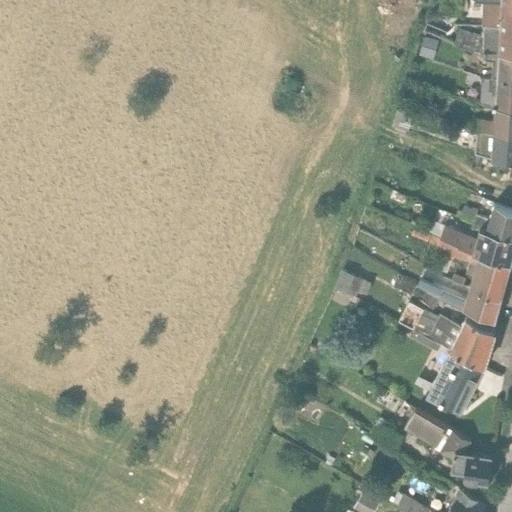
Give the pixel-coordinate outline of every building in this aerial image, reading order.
[(484,29),(484,48),(485,43),(500,44),(501,0),(482,0),(481,18),(485,18),(484,29)] [(511,0),(501,0),(500,44),(511,44),(511,0)] [(484,48),(484,29),(462,21),(464,15),(429,3),(423,22),(484,48)] [(425,29),(419,46),(434,51),(440,33),(425,29)] [(485,43),(484,48),(485,49),(485,52),(494,53),(492,70),(498,70),(500,44),(485,43)] [(498,70),(497,83),(496,98),(511,99),(511,44),(500,44),(498,70)] [(498,70),(492,70),(482,68),(482,94),(496,91),(497,83),(498,70)] [(495,113),(494,126),(511,128),(511,99),(496,98),(495,113)] [(399,100),(393,118),(408,124),(414,105),(399,100)] [(494,126),(495,113),(475,110),(473,123),(481,125),(494,126)] [(494,126),(481,125),(481,135),(479,135),(475,146),(492,151),(494,126)] [(511,128),(494,126),(492,151),(511,153),(511,128)] [(489,212),(486,222),(511,228),(511,202),(494,196),(489,212)] [(486,222),(489,212),(477,208),(478,203),(464,199),(463,204),(459,203),(456,209),(460,210),(474,215),(472,220),(480,222),(480,221),(486,222)] [(458,239),(473,244),(477,231),(446,218),(440,230),(458,239)] [(415,221),(413,229),(428,235),(431,228),(415,221)] [(473,244),(479,246),(511,255),(511,250),(511,228),(486,222),(480,221),(480,222),(477,231),(473,244)] [(458,239),(440,230),(440,232),(432,229),(429,238),(435,241),(433,245),(454,253),(455,249),(470,254),(466,267),(473,268),(479,246),(473,244),(458,239)] [(479,246),(473,268),(469,279),(501,291),(511,255),(479,246)] [(344,262),(336,280),(347,285),(350,280),(368,287),(373,274),(364,271),(363,272),(355,267),(344,262)] [(454,266),(452,272),(463,277),(466,271),(454,266)] [(423,280),(417,276),(398,267),(392,278),(416,291),(423,280)] [(417,276),(423,280),(427,283),(438,289),(440,290),(465,303),(465,301),(463,300),(466,289),(443,279),(442,282),(421,269),(417,276)] [(463,300),(465,301),(494,313),(501,291),(469,279),(466,289),(463,300)] [(438,289),(427,283),(421,294),(434,301),(440,290),(438,289)] [(450,340),(462,318),(441,306),(440,308),(410,292),(399,313),(414,322),(442,336),(450,340)] [(462,318),(450,340),(485,358),(495,323),(466,308),(462,318)] [(442,336),(414,322),(410,328),(438,343),(442,336)] [(485,358),(450,340),(427,387),(463,405),(485,358)] [(412,407),(416,399),(406,394),(393,387),(387,396),(401,404),(402,401),(412,407)] [(416,399),(412,407),(405,418),(437,437),(448,419),(416,399)] [(379,412),(370,426),(393,441),(402,426),(379,412)] [(448,419),(437,437),(434,440),(453,455),(453,451),(455,441),(466,443),(473,431),(448,419)] [(453,451),(453,455),(452,462),(465,464),(464,466),(466,469),(467,470),(469,471),(471,471),(472,472),(479,473),(488,475),(488,473),(491,448),(469,445),(470,443),(455,441),(453,451)] [(446,510),(445,511),(481,511),(482,509),(485,494),(459,479),(452,497),(446,510)] [(363,484),(355,500),(372,509),(380,494),(363,484)] [(445,511),(446,510),(431,502),(431,500),(404,485),(397,498),(421,511),(445,511)]
